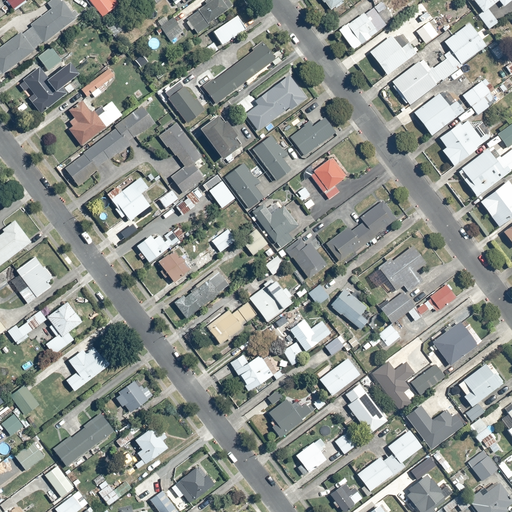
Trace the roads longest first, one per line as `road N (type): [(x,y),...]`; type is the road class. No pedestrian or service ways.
road 1 (residential): [(0,141),(282,511)]
road 2 (residential): [(268,0),(511,315)]
